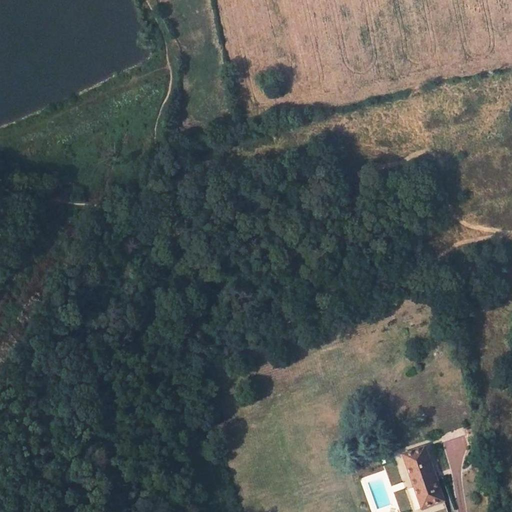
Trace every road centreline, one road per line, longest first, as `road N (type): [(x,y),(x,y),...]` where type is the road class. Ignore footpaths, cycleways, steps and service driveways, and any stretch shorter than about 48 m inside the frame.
road 1 (track): [(0,192),(184,225),(266,325),(455,267),(511,492)]
road 2 (track): [(184,225),(124,78)]
